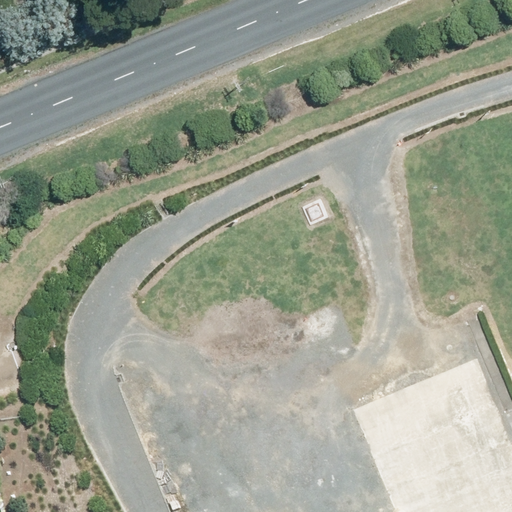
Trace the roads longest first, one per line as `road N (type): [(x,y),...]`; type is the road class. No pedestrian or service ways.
road 1 (unknown): [(85,332),(226,399),(304,388),(350,366),(381,343),(396,314),(394,264),(362,132)]
road 2 (secondary): [(0,129),(311,0)]
